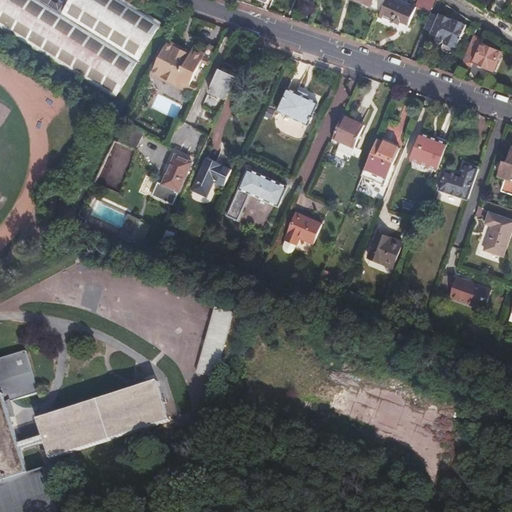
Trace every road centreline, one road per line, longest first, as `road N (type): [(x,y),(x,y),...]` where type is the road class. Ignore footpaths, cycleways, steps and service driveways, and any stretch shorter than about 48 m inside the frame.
road 1 (residential): [(187,0),(504,108)]
road 2 (residential): [(504,108),(457,264)]
road 3 (unknown): [(356,57),(301,176)]
